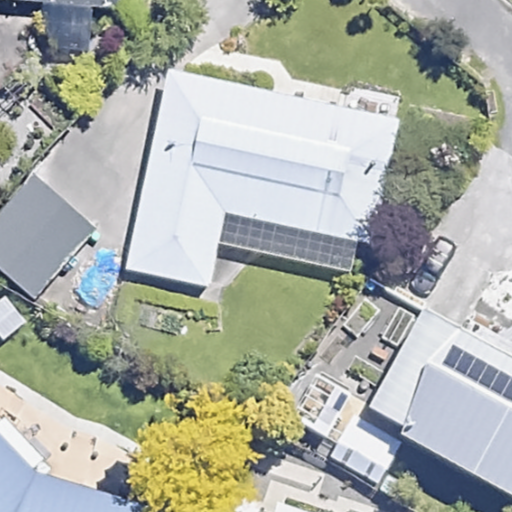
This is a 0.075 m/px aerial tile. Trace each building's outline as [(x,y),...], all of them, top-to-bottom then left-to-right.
[(42,0),(51,1),(47,47),(88,50),(92,2),(125,5),(125,0),(42,0)] [(398,120),(172,70),(128,269),(210,287),(226,212),(371,244),(398,120)] [(95,233),(36,179),(0,218),(0,273),(32,303),(95,233)] [(511,356),(450,324),(393,431),(511,493),(511,356)] [(343,412),(319,449),(379,486),(402,448),(343,412)] [(0,426),(0,511),(158,511),(159,511),(28,469),(44,454),(8,419),(0,426)] [(273,511),(305,511),(277,502),(273,511)]
